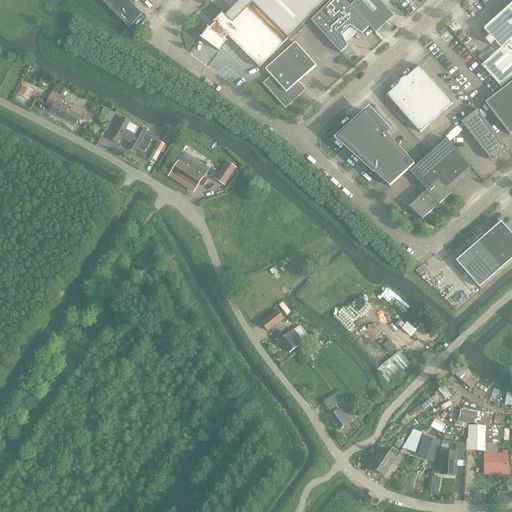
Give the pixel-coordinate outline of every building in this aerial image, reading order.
[(142,15),(135,8),(127,0),(101,0),(129,28),(142,15)] [(258,0),(294,36),(302,28),(329,0),(258,0)] [(369,28),(344,0),(332,0),(312,21),(341,54),(342,53),(348,47),(346,43),(342,34),(350,26),(358,32),(362,34),(369,28)] [(376,33),(387,23),(394,17),(384,6),(379,0),(358,0),(351,6),(376,33)] [(209,28),(208,28),(209,28),(202,38),(201,37),(201,38),(220,52),(220,51),(226,41),(227,42),(227,41),(225,40),(228,37),(259,68),(288,39),(252,3),(233,23),(222,13),(222,14),(214,22),(213,21),(213,22),(215,24),(210,29),(209,28)] [(501,87),(511,77),(511,3),(484,29),(490,36),(486,40),(491,46),(495,42),(501,48),(482,66),(501,87)] [(266,70),(268,72),(272,77),(265,84),(286,107),(305,90),(298,83),(316,66),(296,43),(266,70)] [(399,83),(399,85),(387,96),(420,133),(453,104),(420,66),(408,77),(406,77),(404,78),(402,79),(400,81),(399,83)] [(511,82),(486,103),(510,135),(511,133),(511,82)] [(23,86),(19,94),(24,97),(28,89),(26,88),(23,86)] [(59,96),(53,92),(47,104),(53,108),(51,111),(75,125),(80,116),(83,110),(74,105),(72,109),(57,101),(59,96)] [(485,104),(482,106),(481,107),(488,117),(492,114),(485,104)] [(105,108),(102,113),(107,116),(105,120),(110,123),(115,114),(110,111),(105,108)] [(462,123),(489,158),(492,162),(508,150),(478,110),(462,123)] [(342,147),(344,145),(390,187),(415,165),(387,135),(391,131),(381,120),(378,122),(382,127),(381,128),(367,112),(358,120),(357,118),(335,139),(342,147)] [(118,143),(121,138),(132,144),(129,149),(136,153),(147,132),(140,128),(140,129),(129,123),(130,122),(123,118),(111,139),(118,143)] [(170,128),(163,140),(168,143),(175,131),(170,128)] [(410,172),(412,174),(427,190),(426,191),(427,191),(423,195),(422,194),(422,195),(410,207),(409,206),(409,207),(423,220),(423,219),(434,209),(435,209),(434,208),(438,204),(439,205),(440,205),(440,204),(451,194),(451,195),(452,194),(447,189),(471,167),(446,140),(433,151),(410,172)] [(165,146),(159,142),(149,161),(154,164),(165,146)] [(184,154),(174,170),(198,186),(208,170),(184,154)] [(227,162),(216,179),(225,185),(236,168),(227,162)] [(478,238),(476,239),(502,269),(511,260),(511,233),(502,222),(486,235),(488,236),(485,239),(482,236),(479,237),(478,238)] [(471,248),(471,249),(456,261),(480,288),(502,269),(476,239),(475,240),(474,241),(472,244),(475,247),(473,250),(471,248)] [(282,277),(275,267),(270,271),(277,281),(282,277)] [(278,311),(262,324),(268,331),(284,319),(278,311)] [(294,330),(289,334),(280,341),(290,353),(299,347),(298,347),(303,343),(294,330)] [(464,366),(456,375),(472,389),(480,380),(464,366)] [(340,403),(334,395),(322,404),(328,412),(340,403)] [(344,407),(330,417),(339,430),(353,420),(353,421),(357,419),(354,414),(350,416),(344,407)] [(462,410),(460,422),(490,426),(491,414),(462,410)] [(446,425),(435,419),(431,427),(442,433),(446,425)] [(467,440),(467,450),(485,451),(485,472),(508,472),(508,454),(508,451),(503,451),(503,454),(497,454),(497,444),(485,444),(486,427),(470,426),(469,440),(467,440)] [(502,427),(487,426),(486,444),(501,444),(502,427)] [(403,449),(416,453),(422,433),(414,430),(403,449)] [(399,439),(395,446),(400,449),(404,443),(399,439)] [(416,458),(415,462),(432,468),(439,446),(422,440),(416,458)] [(456,453),(442,452),(441,475),(456,475),(457,461),(464,461),(465,446),(457,445),(456,453)] [(384,449),(372,467),(383,475),(396,457),(399,452),(393,448),(390,453),(384,449)] [(480,497),(475,497),(475,501),(475,502),(487,502),(487,499),(487,497),(486,490),(480,491),(480,492),(480,497)] [(511,491),(498,492),(498,500),(498,501),(511,500),(511,491)]
